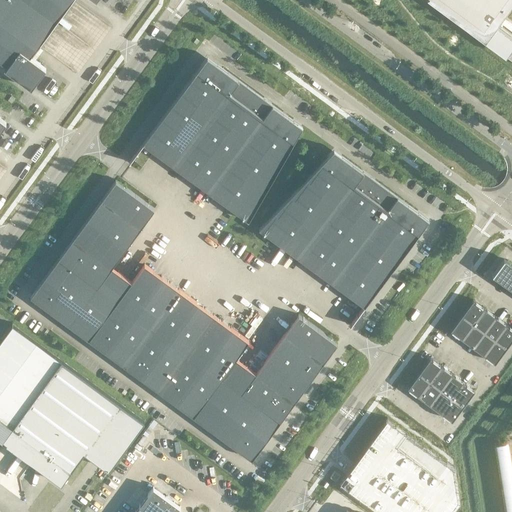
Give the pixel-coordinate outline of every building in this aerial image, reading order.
[(30,55),(70,0),(0,0),(0,60),(7,65),(5,68),(11,73),(11,72),(14,75),(29,86),(31,87),(46,67),(30,55)] [(511,0),(431,0),(472,30),(511,59),(511,37),(500,28),(499,29),(496,27),(498,24),(497,23),(511,1),(511,0)] [(302,124),(207,55),(143,142),(248,220),(302,124)] [(429,217),(334,147),(259,227),(364,305),(421,227),(426,221),(429,217)] [(154,208),(118,181),(116,179),(71,240),(60,255),(40,282),(31,295),(38,301),(91,340),(104,350),(125,365),(126,365),(139,375),(160,391),(161,391),(174,401),(244,452),(252,458),(261,444),(262,444),(282,417),(281,417),(292,402),(292,403),(337,342),(298,314),(256,371),(236,357),(249,340),(144,263),(131,280),(112,266),(154,208)] [(492,273),(511,287),(511,262),(504,257),(492,273)] [(473,322),(484,307),(473,298),(462,314),(473,322)] [(484,330),(495,315),(484,307),(473,322),(484,330)] [(461,337),(473,322),(462,314),(450,329),(461,337)] [(495,338),(506,323),(495,315),(484,330),(495,338)] [(472,345),(484,330),(473,322),(461,337),(472,345)] [(61,359),(12,323),(0,339),(0,436),(2,438),(3,437),(30,401),(61,359)] [(511,338),(511,327),(506,323),(495,338),(506,347),(511,338)] [(484,354),(495,338),(484,330),(472,345),(484,354)] [(495,362),(506,347),(495,338),(484,354),(495,362)] [(430,380),(441,364),(430,356),(419,372),(430,380)] [(108,468),(109,468),(144,419),(61,358),(61,359),(30,401),(3,437),(7,440),(6,441),(61,482),(65,476),(84,450),(108,468)] [(441,388),(452,373),(441,364),(430,380),(441,388)] [(419,395),(430,380),(419,372),(407,387),(419,395)] [(452,396),(463,381),(452,373),(441,388),(452,396)] [(430,403),(441,388),(430,380),(419,395),(430,403)] [(474,389),(463,381),(452,396),(463,404),(474,389)] [(441,411),(452,396),(441,388),(430,403),(441,411)] [(452,420),(463,404),(452,396),(441,411),(452,420)] [(402,426),(409,418),(397,407),(390,416),(402,426)] [(383,511),(449,511),(460,496),(455,462),(385,416),(343,481),(343,486),(383,511)] [(497,446),(507,511),(511,511),(511,473),(507,444),(497,446)] [(335,481),(340,475),(334,470),(330,477),(335,481)] [(176,511),(181,506),(153,486),(133,511),(176,511)]
